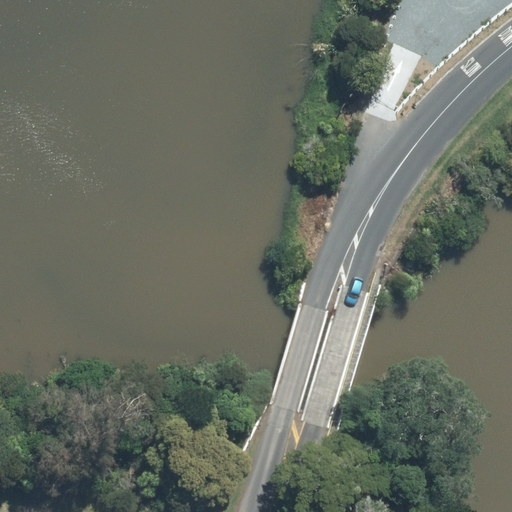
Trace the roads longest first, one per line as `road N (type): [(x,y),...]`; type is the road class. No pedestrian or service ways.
road 1 (unclassified): [(282,473),(285,406),(320,284),(358,236)]
road 2 (unclassified): [(358,236),(354,294),(318,415),(282,473)]
road 3 (unclassified): [(358,236),(400,164),(511,49)]
